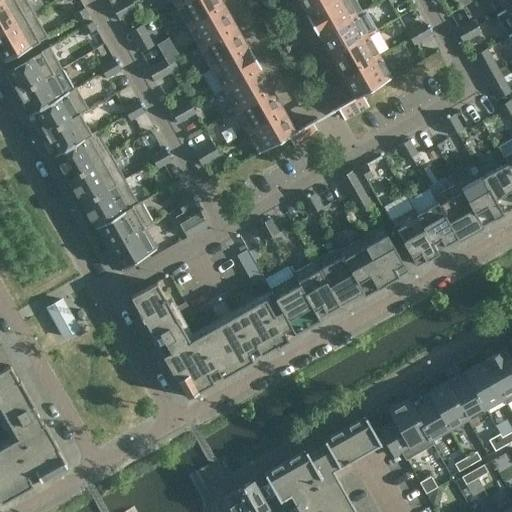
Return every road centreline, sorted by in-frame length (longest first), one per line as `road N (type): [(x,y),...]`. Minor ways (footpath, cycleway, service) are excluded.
road 1 (residential): [(172,422),(511,230)]
road 2 (residential): [(222,222),(474,85),(427,0)]
road 3 (residential): [(222,222),(96,0)]
road 4 (residential): [(297,445),(511,327)]
road 5 (residential): [(101,291),(0,121)]
road 6 (residential): [(172,422),(101,291)]
road 7 (residential): [(27,339),(97,466)]
road 8 (residential): [(101,291),(222,222)]
